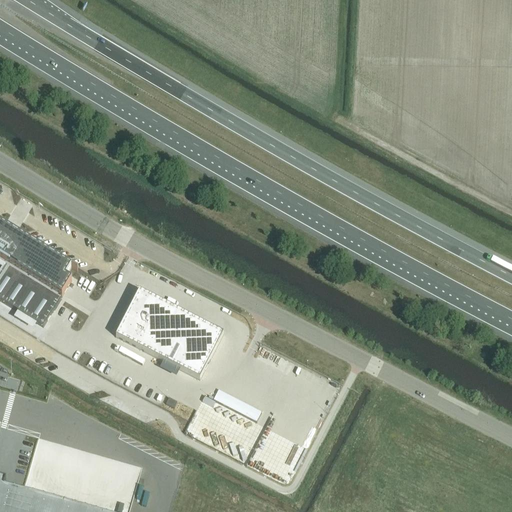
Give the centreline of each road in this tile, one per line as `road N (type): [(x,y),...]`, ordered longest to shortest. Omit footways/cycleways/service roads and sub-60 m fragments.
road 1 (motorway): [(0,28),(126,107),(511,320)]
road 2 (unclassified): [(0,163),(100,225),(511,438)]
road 3 (motorway): [(511,270),(300,159),(27,0)]
road 4 (unclassified): [(511,214),(341,125)]
road 5 (unknown): [(118,234),(55,334),(0,316)]
